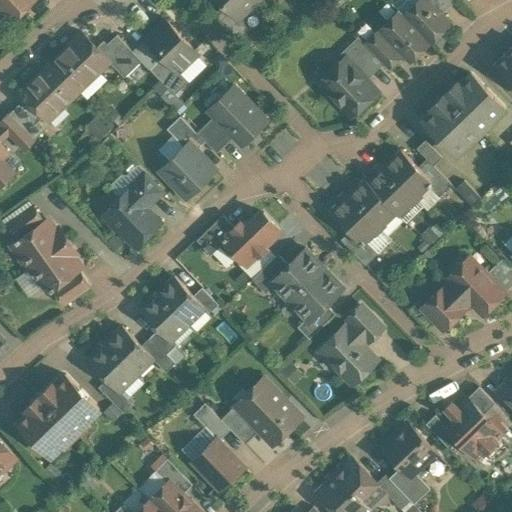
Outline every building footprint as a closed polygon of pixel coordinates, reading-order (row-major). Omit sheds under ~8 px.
[(0,0),(0,11),(6,18),(8,18),(11,21),(33,0),(0,0)] [(256,0),(220,0),(224,4),(238,18),(239,17),(256,0)] [(442,14),(428,0),(397,0),(393,4),(399,10),(430,42),(450,22),(442,14)] [(455,0),(428,0),(442,14),(455,0)] [(238,18),(224,4),(214,14),(238,40),(250,29),(239,17),(238,18)] [(399,10),(379,29),(402,54),(409,61),(430,42),(399,10)] [(198,52),(165,18),(146,37),(163,55),(178,71),(179,71),(198,52)] [(402,54),(379,29),(365,43),(383,63),(388,68),(402,54)] [(82,31),(50,62),(78,91),(110,61),(117,53),(107,43),(104,40),(97,46),(82,31)] [(142,60),(117,34),(107,43),(117,53),(110,61),(125,76),(142,60)] [(365,43),(358,36),(340,53),(344,57),(345,56),(367,79),(383,63),(365,43)] [(511,48),(496,63),(511,80),(511,48)] [(178,71),(163,55),(150,68),(162,81),(168,87),(175,94),(189,81),(179,71),(178,71)] [(344,57),(319,81),(352,115),(378,91),(367,79),(345,56),(344,57)] [(50,62),(21,91),(28,99),(44,115),(49,120),(78,91),(50,62)] [(471,72),(461,82),(459,80),(445,93),(481,131),(505,108),(471,72)] [(168,87),(162,81),(154,88),(161,95),(168,87)] [(268,119),(234,84),(209,109),(234,135),(242,144),(268,119)] [(481,131),(445,93),(431,107),(433,109),(423,119),(457,154),(481,131)] [(44,115),(28,99),(22,105),(20,103),(10,113),(35,139),(45,129),(37,121),(44,115)] [(35,139),(10,113),(0,122),(0,124),(24,149),(35,139)] [(197,132),(180,115),(167,128),(184,146),(189,141),(197,149),(205,141),(197,132)] [(234,135),(214,115),(197,132),(205,141),(216,152),(234,135)] [(442,157),(426,140),(417,148),(427,158),(434,165),(442,157)] [(184,146),(160,169),(187,197),(216,169),(197,149),(189,141),(184,146)] [(0,142),(0,185),(14,172),(1,158),(8,151),(0,142)] [(418,166),(402,149),(389,161),(385,156),(380,161),(415,197),(428,185),(432,181),(418,166)] [(427,158),(418,166),(432,181),(428,185),(439,196),(452,184),(434,165),(427,158)] [(415,197),(380,161),(375,166),(379,170),(368,181),(368,182),(395,210),(395,211),(398,214),(398,213),(406,222),(423,206),(415,197)] [(145,173),(122,196),(117,196),(109,203),(109,208),(104,212),(110,218),(110,223),(116,230),(121,230),(136,245),(161,222),(145,206),(162,190),(145,173)] [(395,210),(368,182),(368,181),(365,178),(353,190),(349,185),(344,190),(379,226),(395,211),(395,210)] [(481,197),(465,180),(456,188),(472,205),(481,197)] [(379,226),(344,190),(339,195),(343,200),(331,211),(350,231),(362,243),(365,239),(378,253),(392,240),(379,226)] [(33,205),(8,223),(18,237),(16,239),(17,240),(44,221),(33,205)] [(250,224),(246,220),(240,220),(234,226),(221,238),(225,241),(243,260),(253,251),(258,256),(267,247),(265,244),(281,229),(264,212),(250,224)] [(223,214),(197,239),(211,254),(225,241),(221,238),(234,226),(223,214)] [(17,240),(13,243),(29,267),(69,240),(64,234),(60,237),(47,219),(44,221),(17,240)] [(365,239),(362,243),(350,231),(341,239),(366,265),(378,253),(365,239)] [(69,240),(29,267),(47,291),(51,288),(78,269),(81,267),(68,249),(73,245),(69,240)] [(288,264),(271,280),(273,283),(290,300),(325,267),(305,247),(288,264)] [(278,253),(252,278),(264,291),(273,283),(271,280),(288,264),(278,253)] [(469,254),(446,276),(451,281),(446,287),(443,284),(423,304),(421,306),(435,321),(444,330),(467,309),(465,307),(471,301),(484,315),(506,294),(487,274),(469,254)] [(511,285),(511,268),(503,259),(487,274),(505,292),(511,285)] [(325,267),(290,300),(306,318),(309,321),(327,304),(344,287),(325,267)] [(78,269),(51,288),(52,290),(54,288),(64,302),(89,285),(78,269)] [(194,295),(175,275),(158,292),(188,324),(205,308),(205,307),(194,295)] [(219,304),(202,287),(194,295),(205,307),(205,308),(210,313),(219,304)] [(188,324),(158,292),(140,309),(159,328),(171,340),(172,340),(188,324)] [(435,321),(421,306),(423,304),(419,300),(409,310),(427,329),(435,321)] [(327,304),(309,321),(306,318),(298,326),(309,338),(335,313),(327,304)] [(383,328),(361,305),(348,317),(353,323),(367,337),(370,340),(383,328)] [(353,323),(347,329),(344,326),(321,349),(353,382),(376,360),(360,344),(367,337),(353,323)] [(142,345),(123,325),(106,342),(136,374),(153,358),(154,357),(142,345)] [(171,340),(159,328),(150,336),(167,354),(176,345),(172,340),(171,340)] [(167,354),(150,336),(142,345),(154,357),(153,358),(166,371),(175,362),(167,354)] [(136,374),(106,342),(88,359),(107,378),(119,390),(120,390),(136,374)] [(100,408),(66,373),(55,383),(53,381),(39,394),(75,432),(100,408)] [(302,417),(263,376),(235,404),(260,430),(273,444),(302,417)] [(511,377),(499,390),(511,403),(511,377)] [(119,390),(107,378),(99,386),(124,412),(133,403),(120,390),(119,390)] [(495,403),(479,387),(468,398),(484,414),(495,403)] [(75,432),(39,394),(26,408),(28,410),(17,420),(52,455),(75,432)] [(484,414),(468,398),(442,423),(448,429),(458,439),(475,457),(498,435),(499,436),(502,433),(501,432),(489,419),(484,414)] [(220,418),(205,402),(194,414),(216,437),(219,440),(231,429),(220,418)] [(260,430),(235,404),(220,418),(231,429),(245,444),(260,430)] [(507,425),(496,413),(489,419),(501,432),(507,425)] [(442,423),(435,415),(426,423),(439,437),(448,429),(442,423)] [(436,451),(408,422),(382,447),(401,467),(410,476),(415,471),(436,451)] [(458,439),(448,429),(439,437),(450,448),(458,439)] [(219,440),(216,437),(192,460),(204,472),(204,475),(208,480),(211,480),(221,490),(245,467),(219,440)] [(17,458),(0,439),(0,470),(2,468),(4,470),(17,458)] [(193,484),(168,458),(156,470),(167,481),(170,478),(184,492),(193,484)] [(377,482),(353,458),(335,475),(369,510),(376,504),(386,504),(392,499),(392,498),(377,482)] [(415,471),(410,476),(401,467),(389,478),(411,500),(414,503),(430,488),(415,471)] [(389,478),(386,474),(377,482),(392,498),(392,499),(401,509),(411,500),(389,478)] [(370,511),(369,510),(335,475),(318,492),(335,509),(337,511),(370,511)] [(184,492),(170,478),(167,481),(150,498),(164,511),(201,511),(202,511),(184,492)] [(164,511),(150,498),(136,511),(164,511)]
